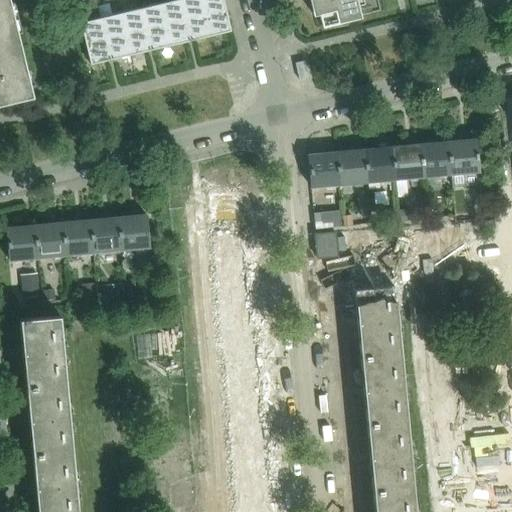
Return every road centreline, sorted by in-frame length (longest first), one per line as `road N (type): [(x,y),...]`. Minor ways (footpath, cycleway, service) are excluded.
road 1 (residential): [(318,511),(280,121)]
road 2 (residential): [(0,190),(280,121)]
road 3 (residential): [(280,121),(511,67)]
road 4 (residential): [(280,121),(251,0)]
